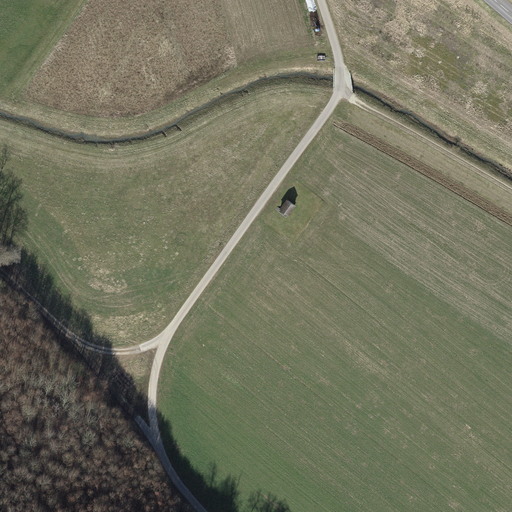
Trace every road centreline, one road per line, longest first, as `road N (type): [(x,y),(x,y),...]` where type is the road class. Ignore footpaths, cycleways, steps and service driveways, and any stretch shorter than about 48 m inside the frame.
road 1 (track): [(152,436),(150,391),(166,331),(343,88)]
road 2 (track): [(0,267),(76,337),(152,436)]
road 3 (track): [(343,88),(511,189)]
